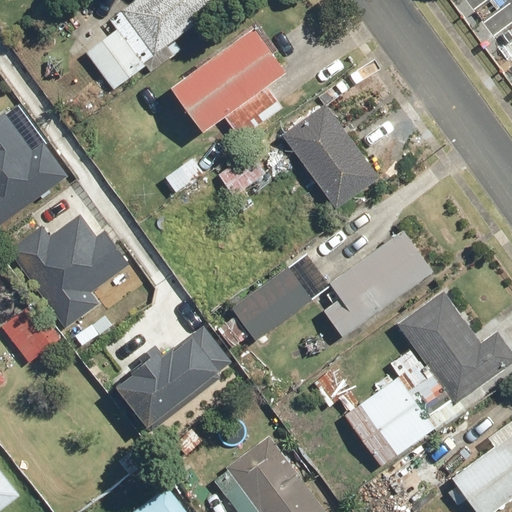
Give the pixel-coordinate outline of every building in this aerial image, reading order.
[(137,0),(117,15),(145,55),(223,0),(137,0)] [(178,82),(210,125),(290,66),(258,24),(178,82)] [(330,106),(289,136),(340,206),(382,176),(330,106)] [(0,133),(0,223),(68,178),(45,143),(34,150),(16,124),(0,133)] [(255,143),(220,169),(238,192),(272,166),(255,143)] [(208,166),(194,152),(168,177),(182,191),(208,166)] [(97,291),(130,267),(86,208),(51,234),(42,222),(8,249),(71,328),(105,301),(97,291)] [(406,232),(341,281),(351,295),(333,309),(348,330),(433,266),(414,241),(413,242),(406,232)] [(238,304),(259,335),(315,296),(293,266),(238,304)] [(511,338),(504,325),(480,340),(444,292),(401,324),(460,403),(493,378),(511,365),(511,338)] [(34,299),(1,325),(31,362),(63,336),(34,299)] [(226,308),(211,319),(236,349),(250,337),(226,308)] [(128,389),(157,426),(234,365),(204,328),(128,389)] [(383,336),(362,353),(373,367),(394,350),(383,336)] [(349,412),(363,403),(337,366),(316,381),(341,418),(349,412)] [(438,425),(402,377),(348,417),(384,465),(438,425)] [(208,439),(196,424),(176,441),(189,455),(208,439)] [(330,511),(270,434),(227,467),(262,511),(330,511)] [(511,439),(457,479),(481,511),(496,511),(511,500),(511,439)] [(390,511),(396,511),(446,478),(426,448),(372,485),(390,511)] [(0,466),(0,509),(20,494),(0,466)] [(187,511),(170,490),(141,511),(187,511)]
